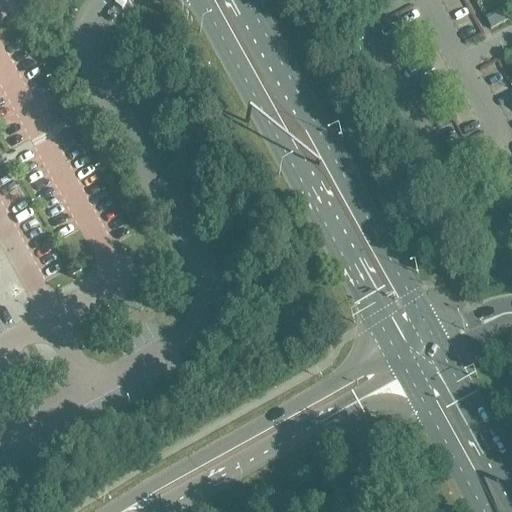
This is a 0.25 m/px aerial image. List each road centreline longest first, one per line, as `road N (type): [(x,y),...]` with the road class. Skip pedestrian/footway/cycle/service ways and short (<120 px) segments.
road 1 (residential): [(87,390),(187,334),(206,305),(206,261),(95,72),(93,31),(122,0)]
road 2 (tertiary): [(193,0),(402,365)]
road 3 (tertiary): [(437,346),(251,0)]
road 4 (secondary): [(136,511),(402,365)]
road 5 (secondary): [(402,365),(481,511)]
road 6 (secondary): [(511,478),(437,346)]
